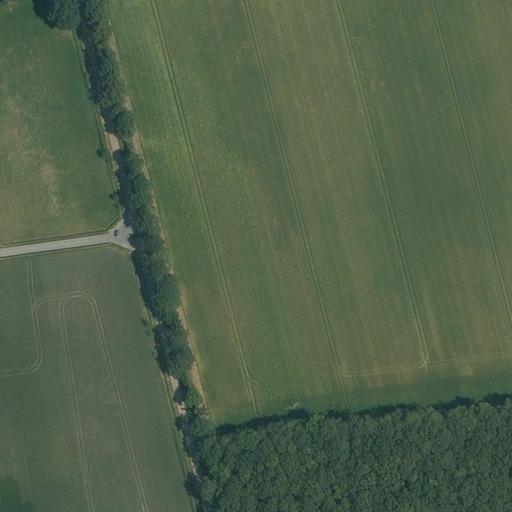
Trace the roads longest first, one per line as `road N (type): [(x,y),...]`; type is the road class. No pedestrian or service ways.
road 1 (unclassified): [(207,511),(80,0)]
road 2 (unknown): [(136,231),(0,251)]
